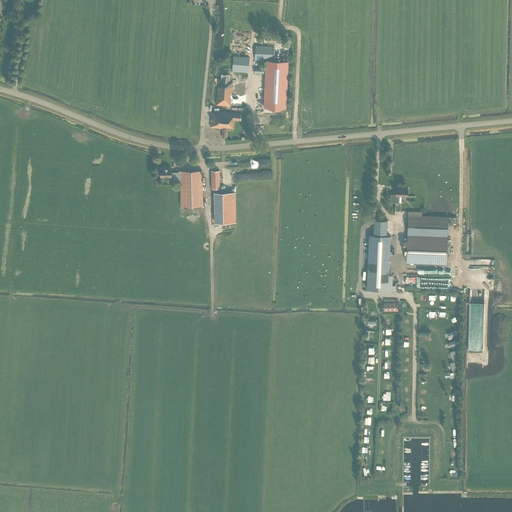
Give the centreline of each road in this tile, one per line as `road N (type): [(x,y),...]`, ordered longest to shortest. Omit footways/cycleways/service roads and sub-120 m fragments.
road 1 (tertiary): [(203,148),(511,121)]
road 2 (tertiary): [(0,89),(120,134),(203,148)]
road 3 (unknown): [(404,297),(411,322),(407,413),(442,428),(450,472)]
road 4 (unclassified): [(203,148),(212,6)]
road 5 (unknown): [(376,201),(361,285),(404,297)]
